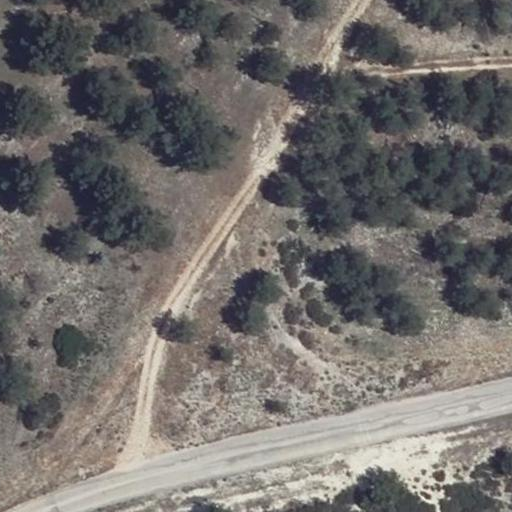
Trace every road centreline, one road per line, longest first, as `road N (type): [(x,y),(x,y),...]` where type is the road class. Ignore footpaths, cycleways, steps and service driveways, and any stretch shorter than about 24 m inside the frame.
road 1 (track): [(154,481),(153,392),(228,221),(369,0)]
road 2 (unclassified): [(49,511),(511,398)]
